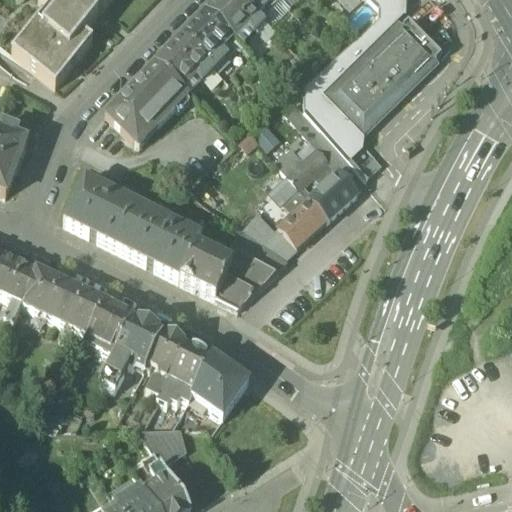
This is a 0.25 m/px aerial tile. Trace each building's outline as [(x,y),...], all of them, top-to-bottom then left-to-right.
[(43,0),(37,7),(47,15),(10,60),(54,94),(92,47),(82,40),(114,0),(43,0)] [(233,0),(222,0),(206,18),(233,44),(244,55),(257,43),(253,39),(263,29),(257,23),(233,0)] [(233,0),(257,23),(265,14),(268,17),(279,6),(273,0),(233,0)] [(302,0),(273,0),(279,6),(288,15),(302,0)] [(304,119),(347,168),(360,158),(363,144),(322,102),(401,23),(401,0),(361,0),(378,16),(378,27),(303,95),(304,119)] [(349,18),(363,4),(359,0),(343,0),(337,6),(349,18)] [(290,16),(288,15),(279,6),(268,17),(265,14),(257,23),(263,29),(270,36),(290,16)] [(206,18),(180,44),(213,76),(225,63),(220,57),(233,44),(206,18)] [(275,41),(270,36),(263,29),(253,39),(257,43),(265,51),(275,41)] [(365,131),(367,134),(403,99),(401,96),(408,89),(411,92),(440,64),(407,30),(401,35),(374,62),(376,65),(372,69),(369,66),(333,103),(341,111),(344,108),(348,112),(345,115),(363,133),(365,131)] [(180,44),(155,70),(182,96),(195,83),(201,88),(213,76),(180,44)] [(188,102),(182,96),(155,70),(104,122),(133,150),(133,149),(152,130),(157,134),(188,102)] [(293,85),(302,94),(316,81),(306,71),(293,85)] [(308,147),(309,149),(319,139),(289,105),(279,115),(308,147)] [(279,147),(265,131),(251,143),(266,159),(279,147)] [(0,200),(5,202),(17,169),(19,169),(26,150),(14,146),(16,140),(1,134),(0,135),(0,200)] [(350,174),(319,139),(309,149),(315,155),(338,181),(340,184),(350,174)] [(257,151),(249,143),(238,152),(246,161),(257,151)] [(315,155),(309,149),(308,147),(294,160),(301,168),(315,155)] [(285,183),(298,197),(313,183),(323,194),(338,181),(315,155),(301,168),(294,160),(291,157),(275,170),(285,182),(285,183)] [(356,180),(364,188),(381,173),(373,164),(356,180)] [(338,181),(323,194),(315,202),(310,197),(304,203),(308,208),(326,228),(355,201),(340,184),(338,181)] [(269,197),(282,211),(298,197),(285,183),(269,197)] [(63,230),(180,288),(196,254),(195,253),(200,245),(85,187),(63,230)] [(282,211),(292,222),(308,208),(304,203),(298,197),(282,211)] [(326,228),(308,208),(292,222),(277,235),(296,255),(326,228)] [(240,238),(259,251),(274,238),(257,219),(240,238)] [(259,251),(283,267),(296,255),(277,235),(274,238),(259,251)] [(215,305),(237,316),(286,269),(283,267),(259,251),(240,238),(239,237),(230,255),(232,261),(235,262),(230,271),(232,272),(215,305)] [(196,254),(180,288),(193,295),(215,305),(232,272),(230,271),(221,266),(224,260),(216,256),(213,262),(196,254)] [(0,263),(0,305),(9,310),(2,327),(12,331),(20,315),(36,280),(0,263)] [(104,311),(36,280),(20,315),(86,346),(104,311)] [(132,326),(104,311),(86,346),(83,352),(111,367),(132,326)] [(163,341),(132,326),(111,367),(98,392),(114,400),(123,381),(120,379),(123,373),(132,377),(134,373),(144,378),(145,376),(163,341)] [(185,353),(163,341),(145,376),(148,378),(150,374),(156,377),(158,382),(151,384),(144,398),(158,405),(185,353)] [(204,344),(198,355),(229,372),(235,360),(204,344)] [(208,364),(185,353),(158,405),(156,410),(165,414),(168,409),(175,412),(177,407),(187,412),(190,404),(210,366),(208,364)] [(246,391),(210,366),(190,404),(222,426),(246,391)] [(153,464),(160,475),(186,459),(180,438),(172,438),(158,438),(142,438),(137,439),(153,464)] [(130,482),(132,485),(139,495),(149,511),(183,511),(160,475),(153,464),(141,471),(142,474),(130,482)] [(111,511),(112,511),(123,505),(139,495),(132,485),(106,502),(111,511)] [(149,511),(139,495),(123,505),(126,510),(123,511),(149,511)]
